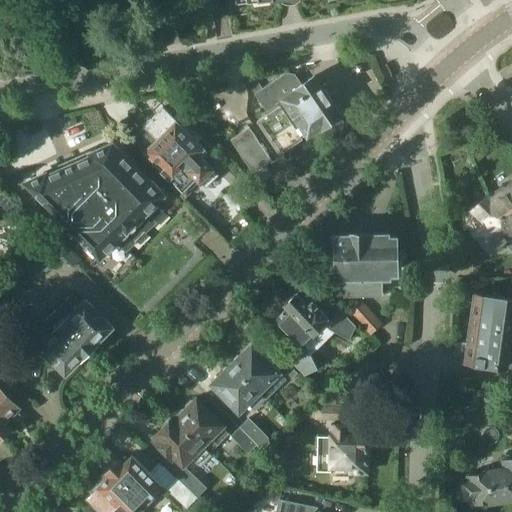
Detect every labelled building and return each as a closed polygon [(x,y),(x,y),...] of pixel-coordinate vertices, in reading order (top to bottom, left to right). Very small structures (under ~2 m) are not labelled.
[(342,115),(314,74),(296,86),(286,72),(262,88),(254,94),(268,113),(257,121),(280,154),(307,134),(308,136),(322,127),(324,126),(329,133),(345,122),(340,116),(342,115)] [(255,77),(247,82),(254,94),(262,88),(255,77)] [(205,149),(198,143),(193,137),(182,126),(163,107),(144,127),(156,139),(144,152),(186,195),(201,182),(206,188),(218,176),(213,170),(214,169),(200,155),(205,149)] [(187,121),(182,126),(193,137),(198,132),(187,121)] [(272,159),(249,126),(231,139),(254,172),(272,159)] [(111,144),(25,182),(70,227),(68,229),(72,233),(74,231),(100,257),(117,240),(126,249),(166,209),(157,200),(162,195),(111,144)] [(492,195),(511,224),(511,181),(505,186),(504,184),(494,189),(496,192),(492,195)] [(493,252),(511,235),(511,224),(492,195),(490,192),(467,212),(469,213),(463,221),(493,252)] [(395,272),(394,238),(386,238),(386,235),(367,236),(367,234),(351,234),(351,236),(328,237),(329,258),(338,258),(338,277),(345,277),(345,297),(382,294),(381,276),(387,276),(387,272),(395,272)] [(69,261),(47,240),(37,249),(59,270),(63,266),(69,261)] [(307,348),(287,357),(304,375),(317,368),(310,353),(314,351),(324,341),(330,329),(349,338),(356,325),(339,308),(331,324),(324,320),(328,316),(317,304),(313,299),(308,303),(297,292),(284,304),(287,307),(275,319),(277,322),(273,326),(281,334),(287,330),(301,344),(304,341),(307,348)] [(465,358),(507,367),(511,331),(511,297),(475,292),(465,358)] [(72,293),(63,302),(44,321),(53,330),(38,346),(66,374),(113,326),(85,299),(82,302),(72,293)] [(351,311),(370,333),(381,324),(362,302),(351,311)] [(231,364),(266,399),(278,388),(272,381),(281,372),(252,343),(231,364)] [(377,363),(360,359),(356,393),(371,396),(377,363)] [(266,399),(231,364),(210,384),(239,413),(248,404),(255,410),(266,399)] [(296,373),(287,364),(281,369),(291,379),(296,373)] [(4,423),(19,408),(0,389),(0,431),(3,435),(8,430),(6,425),(4,423)] [(176,417),(204,444),(211,451),(231,432),(196,397),(176,417)] [(315,403),(314,420),(351,422),(352,409),(351,407),(342,406),(342,404),(325,403),(315,403)] [(204,444),(176,417),(174,415),(154,436),(156,438),(152,442),(171,460),(175,457),(183,465),(191,458),(198,465),(210,452),(204,444)] [(249,417),(240,426),(263,449),(272,440),(249,417)] [(318,447),(317,471),(332,471),(332,467),(350,467),(350,472),(368,472),(368,435),(349,435),(349,423),(332,423),(331,448),(318,447)] [(263,449),(240,426),(231,435),(254,459),(263,449)] [(107,473),(144,511),(159,497),(153,492),(161,484),(132,455),(121,465),(118,461),(107,473)] [(506,469),(468,475),(470,485),(464,486),(466,499),(472,498),(473,505),(511,498),(511,457),(504,459),(506,469)] [(186,467),(177,476),(198,497),(207,487),(186,467)] [(142,511),(144,511),(107,473),(93,488),(95,490),(88,498),(103,511),(142,511)] [(177,476),(165,488),(187,508),(198,497),(177,476)] [(283,485),(264,481),(261,496),(280,500),(283,485)] [(301,503),(299,511),(311,511),(313,506),(301,503)]
